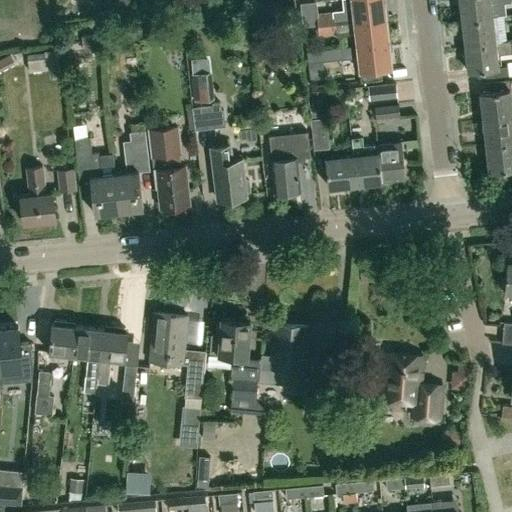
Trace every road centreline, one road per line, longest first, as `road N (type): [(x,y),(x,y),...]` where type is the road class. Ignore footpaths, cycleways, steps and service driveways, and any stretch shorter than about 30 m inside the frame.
road 1 (residential): [(0,261),(448,219)]
road 2 (residential): [(448,219),(419,0)]
road 3 (residential): [(481,356),(448,219)]
